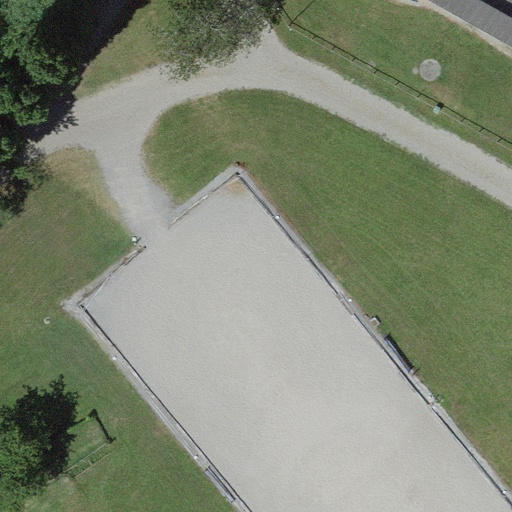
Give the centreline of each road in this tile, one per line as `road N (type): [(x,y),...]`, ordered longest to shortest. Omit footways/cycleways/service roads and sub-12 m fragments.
road 1 (track): [(0,162),(113,109),(257,59),(330,88)]
road 2 (track): [(330,88),(511,191)]
road 3 (track): [(116,0),(0,149)]
road 4 (track): [(151,240),(113,109)]
